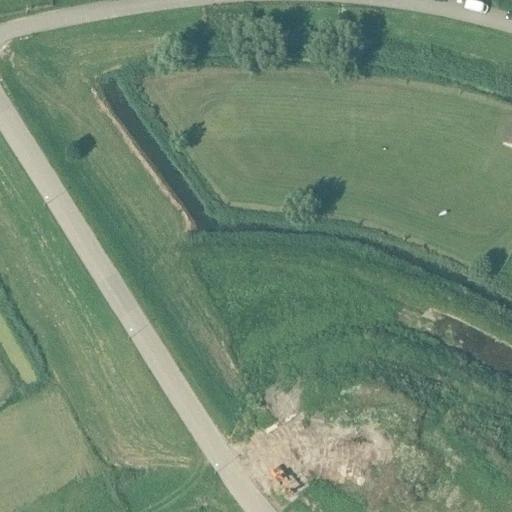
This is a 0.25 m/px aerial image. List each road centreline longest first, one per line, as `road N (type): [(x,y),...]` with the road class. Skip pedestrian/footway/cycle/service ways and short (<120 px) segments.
road 1 (tertiary): [(0,110),(221,472),(254,511)]
road 2 (unclassified): [(204,0),(0,39)]
road 3 (unclassified): [(511,26),(391,0)]
